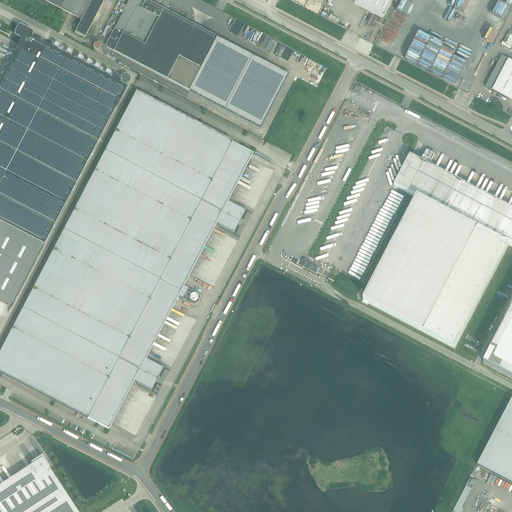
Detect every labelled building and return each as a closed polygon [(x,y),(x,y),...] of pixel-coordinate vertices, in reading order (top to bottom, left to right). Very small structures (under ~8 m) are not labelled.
[(43,0),(59,8),(63,0),(43,0)] [(63,0),(59,8),(81,20),(75,33),(85,38),(104,0),(63,0)] [(124,12),(106,45),(107,48),(190,91),(261,128),(289,74),(220,39),(218,37),(200,28),(195,37),(186,32),(182,30),(187,21),(169,12),(145,0),(129,0),(126,7),(124,5),(122,4),(119,9),(124,12)] [(353,0),(356,1),(384,16),(392,0),(353,0)] [(494,27),(502,32),(511,10),(511,5),(511,7),(508,5),(500,20),(498,19),(494,27)] [(395,33),(407,8),(401,6),(391,28),(393,29),(392,31),(395,33)] [(469,13),(465,21),(452,16),(448,25),(450,26),(448,30),(470,39),(479,17),(469,13)] [(0,79),(0,222),(44,246),(126,88),(117,83),(120,77),(117,75),(113,73),(112,74),(110,79),(107,77),(105,76),(104,76),(102,75),(100,74),(98,73),(96,71),(93,70),(91,69),(89,68),(86,67),(84,65),(82,64),(80,63),(78,62),(76,61),(73,60),(71,59),(69,57),(67,56),(64,55),(62,54),(60,53),(58,52),(55,50),(53,49),(42,43),(33,39),(33,38),(32,38),(32,37),(32,36),(32,35),(33,35),(33,34),(33,33),(32,33),(32,32),(31,32),(21,26),(20,26),(19,26),(18,26),(18,27),(17,27),(14,33),(14,34),(14,35),(14,36),(15,36),(15,37),(19,38),(19,39),(20,39),(20,40),(20,41),(20,42),(19,44),(16,49),(0,79)] [(507,33),(502,44),(504,45),(502,49),(511,53),(511,50),(511,32),(510,31),(508,34),(507,33)] [(485,87),(511,101),(511,61),(507,59),(491,91),(485,87)] [(437,73),(436,75),(457,86),(460,80),(442,71),(440,74),(437,73)] [(121,76),(121,77),(120,78),(120,79),(120,80),(120,81),(121,82),(121,83),(122,83),(123,84),(124,84),(125,84),(126,84),(127,84),(128,84),(128,83),(129,82),(130,81),(130,80),(130,79),(130,78),(129,77),(129,76),(128,76),(127,75),(126,75),(125,74),(124,75),(123,75),(122,76),(121,76)] [(356,84),(353,90),(358,93),(361,87),(356,84)] [(136,91),(0,351),(0,373),(87,419),(87,418),(109,429),(134,381),(151,391),(163,368),(145,358),(178,296),(183,299),(188,289),(183,286),(216,224),(234,233),(245,210),(228,201),(253,154),(254,154),(232,142),(136,91)] [(483,363),(511,378),(511,208),(429,165),(435,155),(427,150),(421,161),(410,155),(394,186),(417,198),(363,300),(454,348),(508,245),(511,247),(511,307),(511,308),(483,363)] [(303,260),(300,265),(316,274),(319,268),(311,264),(309,263),(303,260)] [(191,290),(186,301),(191,303),(192,303),(193,304),(194,304),(195,303),(196,303),(197,303),(197,302),(198,302),(198,301),(199,300),(199,299),(199,298),(199,297),(199,296),(198,295),(198,294),(197,294),(197,293),(196,293),(191,290)] [(345,349),(286,461),(313,475),(318,465),(409,511),(412,511),(465,411),(376,365),(387,345),(356,328),(355,331),(343,325),(334,343),(345,349)] [(511,398),(477,465),(511,483),(511,398)] [(27,467),(0,485),(0,511),(77,511),(48,468),(48,467),(41,457),(32,463),(33,463),(32,464),(30,465),(31,467),(28,469),(27,467)] [(471,482),(458,508),(464,511),(477,485),(471,482)]
